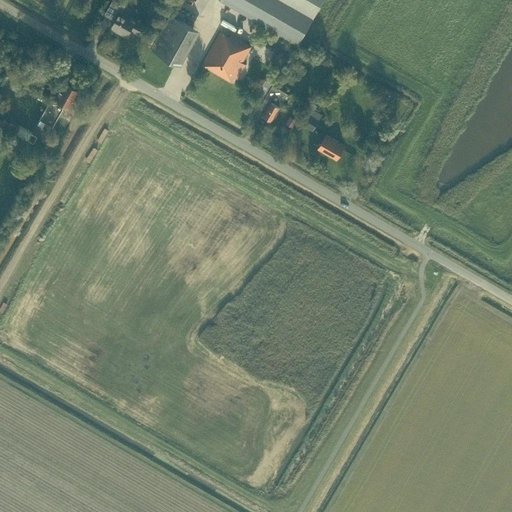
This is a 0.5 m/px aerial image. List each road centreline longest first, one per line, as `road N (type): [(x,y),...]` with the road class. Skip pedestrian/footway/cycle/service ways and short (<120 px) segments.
road 1 (unclassified): [(511,300),(0,4)]
road 2 (track): [(432,217),(387,185),(430,106),(428,96),(348,49),(346,35),(366,0)]
road 3 (track): [(0,288),(123,75)]
